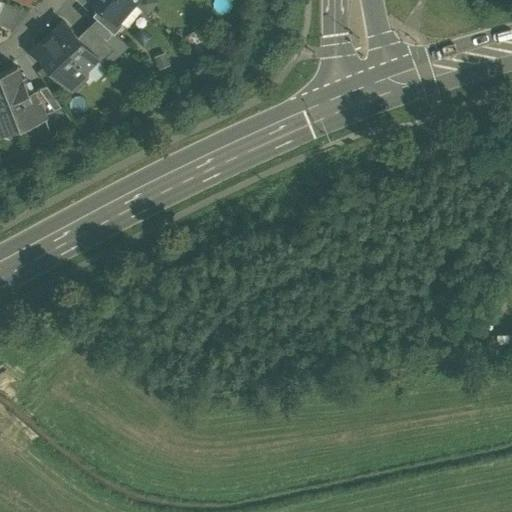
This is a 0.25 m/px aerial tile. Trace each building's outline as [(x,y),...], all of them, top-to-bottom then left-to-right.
[(127,0),(95,0),(101,5),(114,16),(115,14),(127,0)] [(115,14),(114,16),(101,5),(93,14),(97,17),(115,32),(124,22),(115,14)] [(115,32),(97,17),(89,25),(114,48),(100,61),(106,66),(129,44),(115,32)] [(78,35),(65,20),(36,47),(72,87),(85,75),(86,66),(96,56),(97,55),(78,35)] [(114,48),(89,25),(78,35),(97,55),(96,56),(100,61),(114,48)] [(18,65),(0,71),(0,120),(3,128),(3,129),(46,112),(45,111),(41,99),(39,100),(34,89),(31,90),(25,75),(22,76),(18,65)] [(47,84),(34,89),(39,100),(41,99),(45,111),(61,104),(47,84)]
